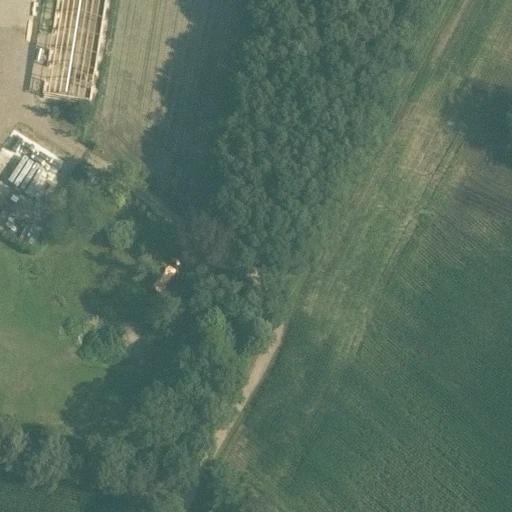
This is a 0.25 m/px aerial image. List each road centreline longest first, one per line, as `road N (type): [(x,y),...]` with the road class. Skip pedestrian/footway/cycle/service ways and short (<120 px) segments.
road 1 (track): [(276,318),(443,0)]
road 2 (track): [(276,318),(255,273),(88,159)]
road 3 (track): [(188,491),(261,368),(276,318)]
